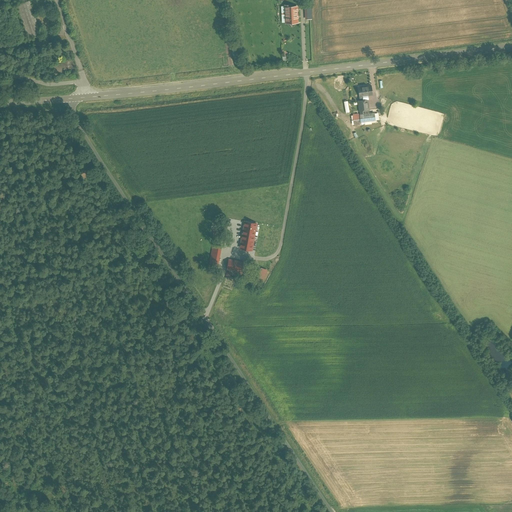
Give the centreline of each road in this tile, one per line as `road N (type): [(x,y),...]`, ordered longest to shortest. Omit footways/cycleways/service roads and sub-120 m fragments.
road 1 (unclassified): [(331,511),(68,98)]
road 2 (tertiary): [(511,46),(88,96)]
